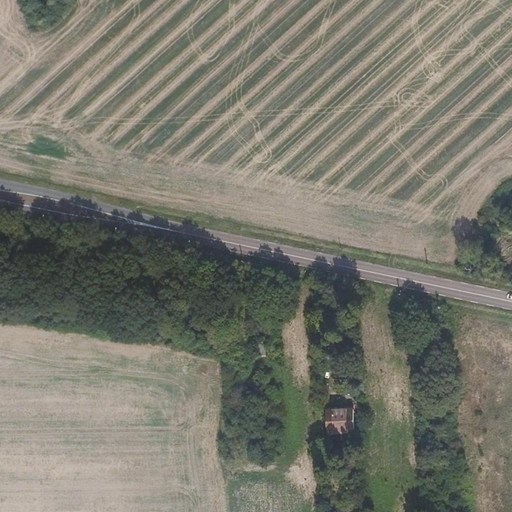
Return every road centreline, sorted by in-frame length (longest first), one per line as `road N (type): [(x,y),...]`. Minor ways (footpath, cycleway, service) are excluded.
road 1 (primary): [(511,301),(175,231)]
road 2 (primary): [(175,231),(0,184)]
road 3 (primary): [(0,203),(175,231)]
